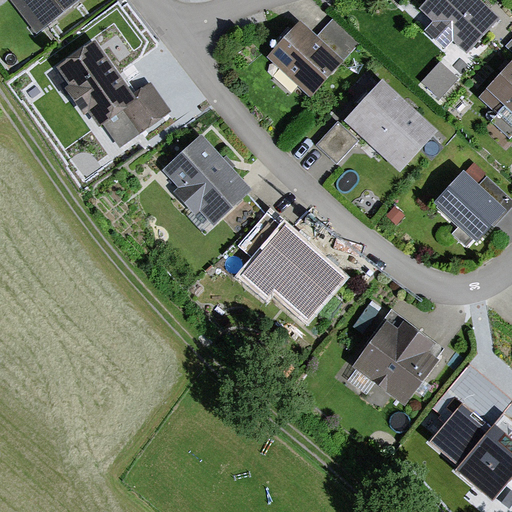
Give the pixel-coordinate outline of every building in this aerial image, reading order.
[(2,0),(31,35),(76,0),(2,0)] [(490,21),(467,0),(427,0),(416,12),(430,26),(425,32),(435,41),(440,36),(459,54),(490,21)] [(340,66),(297,29),(270,59),(313,96),(340,66)] [(124,94),(93,50),(60,73),(116,151),(173,110),(149,76),(124,94)] [(422,81),(441,98),(461,76),(442,59),(422,81)] [(511,63),(478,104),(511,131),(511,63)] [(341,130),(388,176),(427,136),(380,90),(341,130)] [(245,194),(189,137),(153,173),(208,229),(245,194)] [(496,213),(455,178),(425,212),(467,247),(496,213)] [(343,282),(275,227),(240,270),(307,325),(343,282)] [(433,355),(378,316),(340,370),(395,409),(433,355)] [(490,428),(461,404),(430,441),(460,466),(456,471),(493,501),(511,478),(511,422),(502,414),(490,428)]
